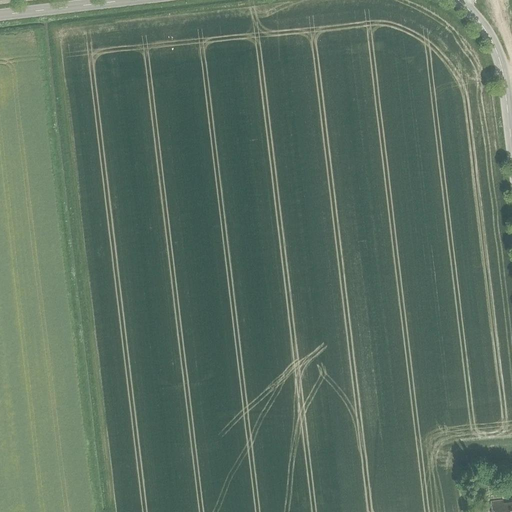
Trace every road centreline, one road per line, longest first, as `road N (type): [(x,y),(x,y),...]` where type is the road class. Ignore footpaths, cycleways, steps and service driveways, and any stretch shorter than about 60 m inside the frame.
road 1 (tertiary): [(456,0),(479,20),(499,58),(511,139)]
road 2 (tertiary): [(0,16),(139,0)]
